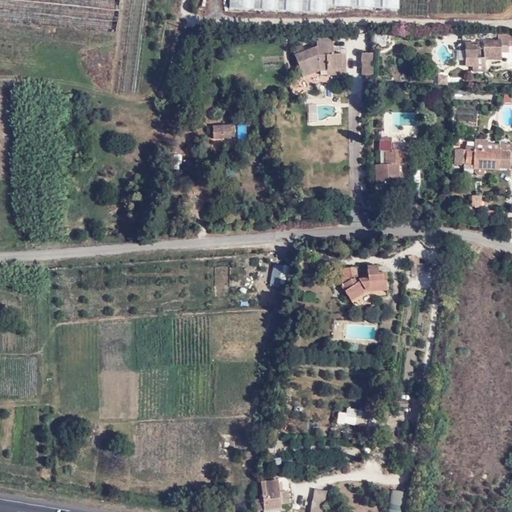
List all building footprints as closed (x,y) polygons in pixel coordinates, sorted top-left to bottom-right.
[(229,0),(229,13),(330,14),(330,7),(393,8),(393,0),(229,0)] [(316,49),(296,51),(298,75),(333,72),(334,80),(347,79),(345,54),(335,55),(334,39),(316,41),(316,49)] [(499,51),(499,42),(484,42),(485,52),(499,51)] [(363,55),(361,74),(371,75),(373,56),(363,55)] [(438,75),(438,84),(446,85),(447,76),(438,75)] [(389,89),(381,89),(381,90),(381,103),(381,104),(388,104),(389,89)] [(444,91),(444,99),(452,100),(452,92),(444,91)] [(314,117),(324,119),(326,108),(316,106),(314,117)] [(246,123),(236,123),(237,140),(246,140),(246,123)] [(212,144),(231,143),(230,124),(211,126),(212,144)] [(379,164),(380,182),(390,183),(401,183),(401,172),(400,163),(407,163),(406,149),(394,149),(393,137),(382,138),(382,148),(388,149),(388,164),(379,164)] [(506,167),(508,146),(466,145),(466,162),(473,163),(474,166),(506,167)] [(410,270),(417,269),(417,253),(409,254),(410,270)] [(307,270),(309,258),(295,256),(293,275),(304,276),(305,270),(307,270)] [(271,285),(289,285),(289,265),(271,265),(271,285)] [(385,269),(377,269),(369,270),(369,276),(357,277),(357,265),(333,266),(333,275),(339,275),(340,286),(352,298),(366,288),(386,285),(385,269)] [(345,417),(371,420),(372,412),(346,408),(345,417)] [(305,430),(317,430),(317,422),(306,422),(305,430)] [(303,485),(303,476),(283,476),(282,485),(303,485)] [(278,493),(277,480),(260,482),(263,501),(256,502),(257,510),(262,509),(263,510),(280,508),(280,503),(288,502),(286,492),(278,493)] [(310,511),(323,511),(325,490),(312,489),(310,511)] [(402,511),(407,493),(391,490),(386,511),(402,511)]
